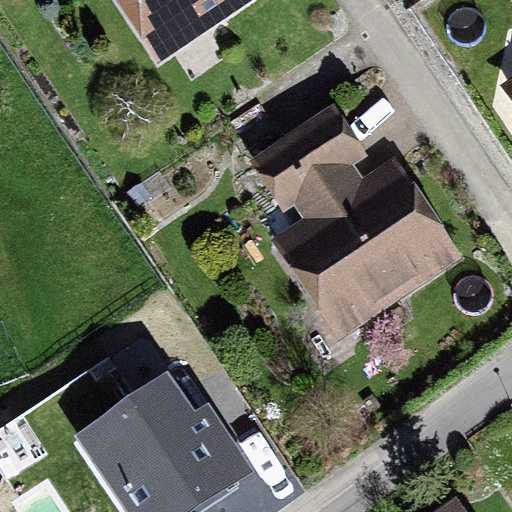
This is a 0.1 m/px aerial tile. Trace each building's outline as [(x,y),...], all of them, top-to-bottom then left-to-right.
[(256,0),(112,0),(157,66),(256,0)] [(511,79),(497,89),(511,110),(511,79)] [(367,159),(334,111),(250,168),(282,215),(294,207),(303,222),(271,244),(339,344),(461,262),(392,160),(362,180),(353,168),(367,159)] [(193,416),(166,376),(79,435),(131,511),(185,511),(248,470),(206,407),(193,416)] [(463,511),(455,501),(439,511),(463,511)]
